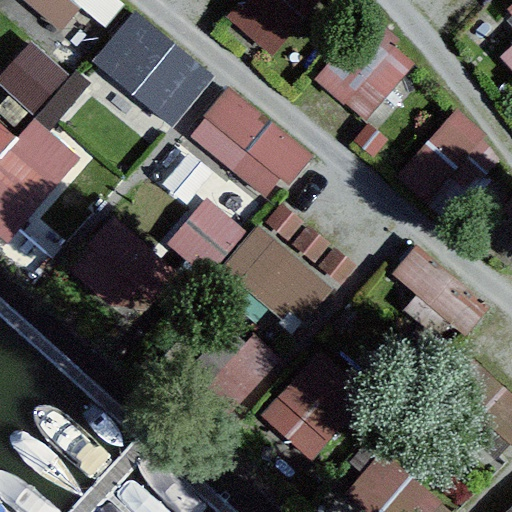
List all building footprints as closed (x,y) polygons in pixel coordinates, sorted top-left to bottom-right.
[(121,19),(98,0),(37,0),(29,10),(88,59),(121,19)] [(280,57),(331,0),(245,0),(232,15),(280,57)] [(216,95),(150,33),(129,57),(146,72),(128,92),(177,137),(216,95)] [(418,78),(369,34),(320,88),(369,132),(418,78)] [(70,90),(34,57),(0,94),(0,100),(33,131),(70,90)] [(315,173),(231,102),(189,150),(274,222),(315,173)] [(444,229),(506,166),(463,124),(402,187),(444,229)] [(0,250),(7,257),(81,172),(37,134),(0,176),(0,250)] [(0,136),(0,165),(14,149),(0,136)] [(243,242),(208,212),(170,257),(204,287),(243,242)] [(176,288),(114,232),(69,282),(132,338),(176,288)] [(331,300),(260,241),(227,281),(298,340),(331,300)] [(490,320),(415,255),(383,292),(458,357),(490,320)] [(368,412),(322,366),(263,427),(309,472),(368,412)] [(511,441),(511,407),(479,380),(443,422),(493,464),(511,441)] [(383,466),(346,509),(349,511),(430,511),(433,509),(383,466)]
